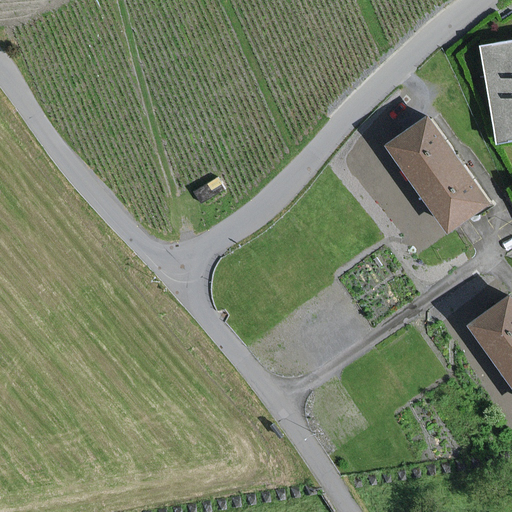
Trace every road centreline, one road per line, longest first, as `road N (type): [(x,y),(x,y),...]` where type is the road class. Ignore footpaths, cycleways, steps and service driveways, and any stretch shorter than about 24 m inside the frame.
road 1 (tertiary): [(178,275),(271,199),(397,67),(479,0)]
road 2 (tertiary): [(348,511),(178,275)]
road 3 (residential): [(178,275),(95,192),(0,69)]
road 4 (track): [(205,250),(163,160),(121,0)]
